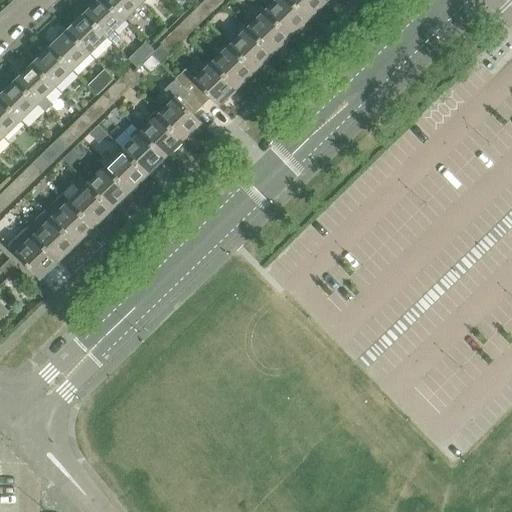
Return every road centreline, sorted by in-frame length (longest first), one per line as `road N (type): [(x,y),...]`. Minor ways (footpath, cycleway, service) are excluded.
road 1 (tertiary): [(90,352),(452,0)]
road 2 (residential): [(97,511),(14,421)]
